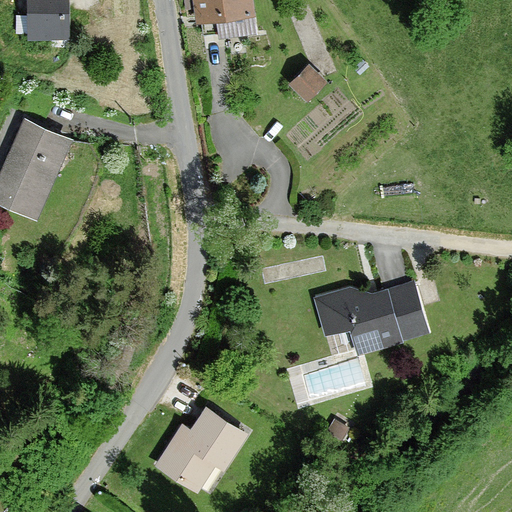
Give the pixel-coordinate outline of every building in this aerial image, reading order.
[(31,0),(32,38),(67,37),(66,0),(31,0)] [(250,31),(245,0),(196,0),(199,20),(218,17),(220,35),(250,31)] [(309,70),(295,86),(309,98),(323,83),(309,70)] [(34,112),(0,190),(45,209),(78,131),(34,112)] [(349,295),(321,303),(329,330),(353,323),(360,350),(421,334),(410,291),(373,301),(349,295)] [(241,429),(209,409),(193,434),(183,427),(159,466),(197,489),(216,457),(221,460),(241,429)]
